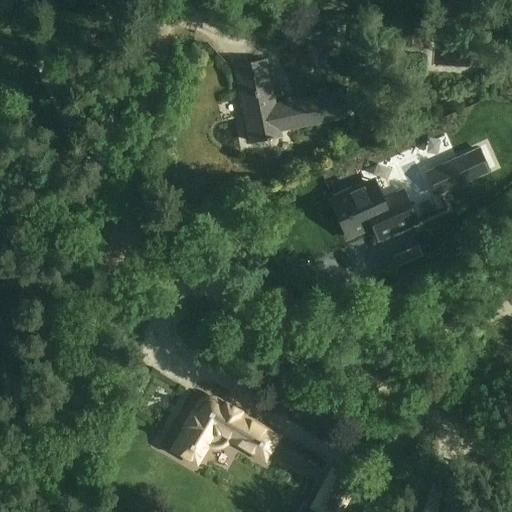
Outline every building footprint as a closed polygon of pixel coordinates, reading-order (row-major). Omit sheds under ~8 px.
[(335,39),(335,38),(345,39),(346,22),(294,18),(292,36),(335,39)] [(339,94),(275,107),(265,61),(237,67),(252,142),(281,136),(280,130),(344,117),(339,94)] [(481,147),(432,170),(437,180),(434,182),(438,192),(491,168),(481,147)] [(332,200),(347,232),(344,234),(346,239),(371,228),(377,241),(418,223),(403,191),(382,201),(373,181),(332,200)] [(242,414),(244,411),(227,401),(224,407),(215,403),(210,403),(205,406),(200,414),(194,410),(184,427),(187,428),(175,449),(198,463),(211,442),(217,443),(223,441),(228,437),(267,460),(281,436),(242,414)] [(316,511),(341,511),(359,481),(336,468),(318,500),(315,498),(310,508),(316,511)]
